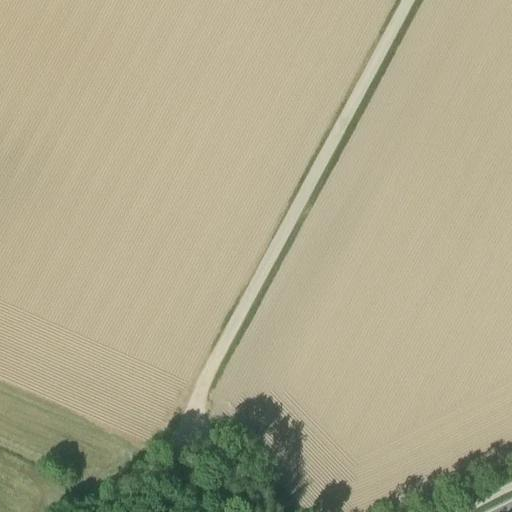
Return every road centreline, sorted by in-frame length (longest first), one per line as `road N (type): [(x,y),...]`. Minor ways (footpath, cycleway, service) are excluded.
road 1 (unclassified): [(185,422),(405,0)]
road 2 (unclassified): [(271,511),(185,422)]
